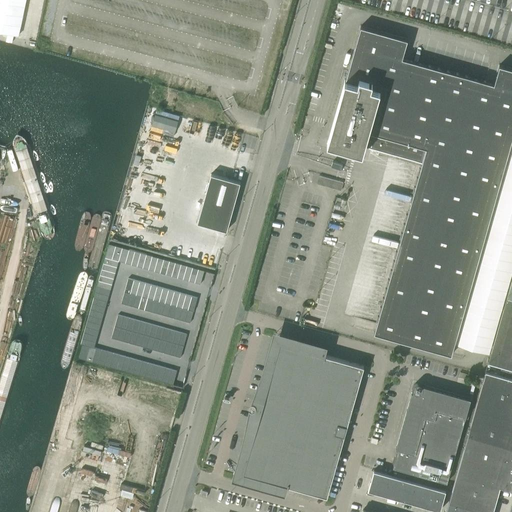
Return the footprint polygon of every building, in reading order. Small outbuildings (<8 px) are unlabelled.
[(25,0),(0,0),(0,31),(18,36),(25,0)] [(109,0),(71,0),(60,39),(191,76),(205,27),(109,0)] [(234,0),(204,108),(241,119),(274,0),(234,0)] [(422,162),(376,323),(374,333),(451,355),(511,137),(511,68),(499,65),(494,84),(411,60),(402,58),(407,39),(360,26),(345,80),(327,143),(362,153),(364,146),(422,162)] [(162,120),(164,110),(150,107),(148,117),(162,120)] [(342,165),(333,162),(331,167),(341,170),(342,165)] [(240,182),(211,174),(197,223),(227,231),(240,182)] [(130,249),(109,243),(105,257),(118,261),(126,263),(130,249)] [(130,249),(126,263),(132,264),(135,251),(130,249)] [(141,253),(135,251),(132,264),(137,266),(141,253)] [(147,254),(141,253),(137,266),(143,268),(147,254)] [(153,256),(147,254),(143,268),(149,269),(153,256)] [(159,258),(153,256),(149,269),(155,271),(159,258)] [(118,261),(105,257),(103,263),(116,266),(118,261)] [(164,259),(159,258),(155,271),(161,273),(164,259)] [(170,261),(164,259),(161,273),(166,274),(170,261)] [(176,262),(170,261),(166,274),(172,276),(176,262)] [(182,264),(176,262),(172,276),(178,278),(182,264)] [(116,266),(103,263),(102,269),(115,272),(116,266)] [(187,266),(182,264),(178,278),(184,279),(187,266)] [(193,267),(187,266),(184,279),(189,281),(193,267)] [(199,269),(193,267),(189,281),(195,282),(199,269)] [(115,272),(102,269),(100,274),(113,278),(115,272)] [(205,271),(199,269),(195,282),(201,284),(205,271)] [(113,278),(100,274),(98,280),(112,284),(113,278)] [(511,276),(488,362),(511,368),(511,276)] [(134,280),(128,278),(124,291),(130,293),(134,280)] [(112,284),(98,280),(97,286),(110,290),(112,284)] [(139,282),(134,280),(130,293),(136,295),(139,282)] [(145,283),(139,282),(136,295),(142,296),(145,283)] [(151,285),(145,283),(142,296),(147,298),(151,285)] [(157,286),(151,285),(147,298),(153,300),(157,286)] [(110,290),(97,286),(95,292),(108,295),(110,290)] [(163,288),(157,286),(153,300),(159,301),(163,288)] [(168,290),(163,288),(159,301),(165,303),(168,290)] [(174,291),(168,290),(165,303),(170,304),(174,291)] [(130,293),(124,291),(121,303),(127,305),(130,293)] [(180,293),(174,291),(170,304),(176,306),(180,293)] [(108,295),(95,292),(94,297),(107,301),(108,295)] [(136,295),(130,293),(127,305),(132,306),(136,295)] [(186,295),(180,293),(176,306),(182,308),(186,295)] [(142,296),(136,295),(132,306),(138,308),(142,296)] [(191,296),(186,295),(182,308),(188,309),(191,296)] [(147,298),(142,296),(138,308),(144,310),(147,298)] [(197,298),(191,296),(188,309),(193,311),(197,298)] [(107,301),(94,297),(92,303),(105,307),(107,301)] [(153,300),(147,298),(144,310),(150,311),(153,300)] [(159,301),(153,300),(150,311),(156,313),(159,301)] [(165,303),(159,301),(156,313),(161,315),(165,303)] [(105,307),(92,303),(90,309),(104,313),(105,307)] [(170,304),(165,303),(161,315),(167,316),(170,304)] [(176,306),(170,304),(167,316),(173,318),(176,306)] [(182,308),(176,306),(173,318),(179,319),(182,308)] [(188,309),(182,308),(179,319),(184,321),(188,309)] [(104,313),(90,309),(89,315),(102,319),(104,313)] [(193,311),(188,309),(184,321),(190,323),(193,311)] [(102,319),(89,315),(87,321),(100,324),(102,319)] [(123,316),(118,315),(114,326),(120,328),(123,316)] [(129,318),(123,316),(120,328),(126,329),(129,318)] [(135,320),(129,318),(126,329),(132,331),(135,320)] [(141,321),(135,320),(132,331),(138,333),(141,321)] [(100,324),(87,321),(85,326),(99,330),(100,324)] [(147,323),(141,321),(138,333),(143,334),(147,323)] [(152,324),(147,323),(143,334),(149,336),(152,324)] [(158,326),(152,324),(149,336),(155,338),(158,326)] [(99,330),(85,326),(84,332),(97,336),(99,330)] [(120,328),(114,326),(111,338),(117,339),(120,328)] [(164,328),(158,326),(155,338),(161,339),(164,328)] [(126,329),(120,328),(117,339),(123,341),(126,329)] [(170,329),(164,328),(161,339),(166,341),(170,329)] [(132,331),(126,329),(123,341),(128,343),(132,331)] [(175,331),(170,329),(166,341),(172,343),(175,331)] [(138,333),(132,331),(128,343),(134,344),(138,333)] [(181,333),(175,331),(172,343),(178,344),(181,333)] [(97,336),(84,332),(82,338),(95,342),(97,336)] [(143,334),(138,333),(134,344),(140,346),(143,334)] [(187,334),(181,333),(178,344),(183,346),(187,334)] [(149,336),(143,334),(140,346),(146,348),(149,336)] [(155,338),(149,336),(146,348),(152,349),(155,338)] [(95,342),(82,338),(81,344),(83,344),(94,347),(95,342)] [(161,339),(155,338),(152,349),(157,351),(161,339)] [(166,341),(161,339),(157,351),(163,353),(166,341)] [(172,343),(166,341),(163,353),(169,354),(172,343)] [(243,473),(327,497),(364,366),(280,342),(243,473)] [(178,344),(172,343),(169,354),(175,356),(178,344)] [(94,347),(83,344),(79,358),(98,363),(102,350),(94,347)] [(183,346),(178,344),(175,356),(180,357),(183,346)] [(108,351),(102,350),(98,363),(104,365),(108,351)] [(113,353),(108,351),(104,365),(110,366),(113,353)] [(119,355),(113,353),(110,366),(115,368),(119,355)] [(125,356),(119,355),(115,368),(121,370),(125,356)] [(131,358),(125,356),(121,370),(127,371),(131,358)] [(136,359),(131,358),(127,371),(133,373),(136,359)] [(142,361),(136,359),(133,373),(138,375),(142,361)] [(148,363),(142,361),(138,375),(144,376),(148,363)] [(154,364),(148,363),(144,376),(150,378),(154,364)] [(160,366),(154,364),(150,378),(156,379),(160,366)] [(165,368),(160,366),(156,379),(162,381),(165,368)] [(104,369),(99,367),(95,379),(101,380),(104,369)] [(171,369),(165,368),(162,381),(167,383),(171,369)] [(177,371),(171,369),(167,383),(173,384),(177,371)] [(491,511),(499,486),(510,490),(511,483),(511,378),(485,371),(445,511),(491,511)] [(393,468),(447,483),(465,418),(470,399),(414,383),(396,449),(398,449),(393,468)] [(445,490),(374,470),(368,490),(440,510),(445,490)] [(96,476),(91,492),(101,496),(106,479),(96,476)]
